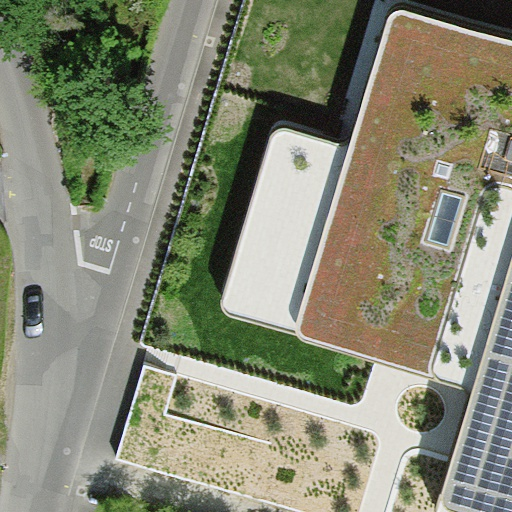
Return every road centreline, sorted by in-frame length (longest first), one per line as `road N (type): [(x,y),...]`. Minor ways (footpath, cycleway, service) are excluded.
road 1 (residential): [(65,363),(118,268),(200,0)]
road 2 (residential): [(0,43),(42,202),(65,363)]
road 3 (residential): [(30,511),(65,363)]
